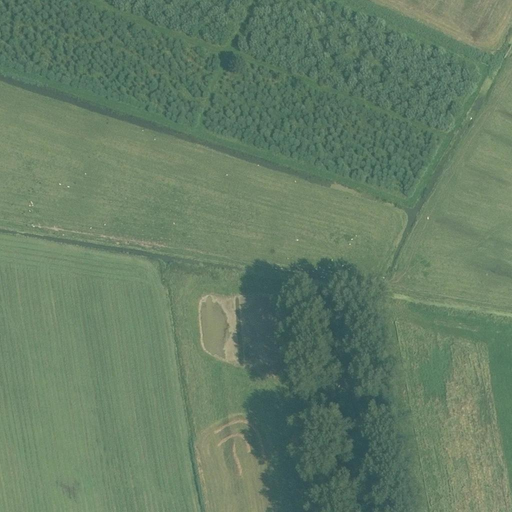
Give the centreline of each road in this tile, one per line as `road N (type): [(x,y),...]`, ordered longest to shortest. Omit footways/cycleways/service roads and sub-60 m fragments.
road 1 (track): [(369,511),(344,350)]
road 2 (track): [(227,53),(89,0)]
